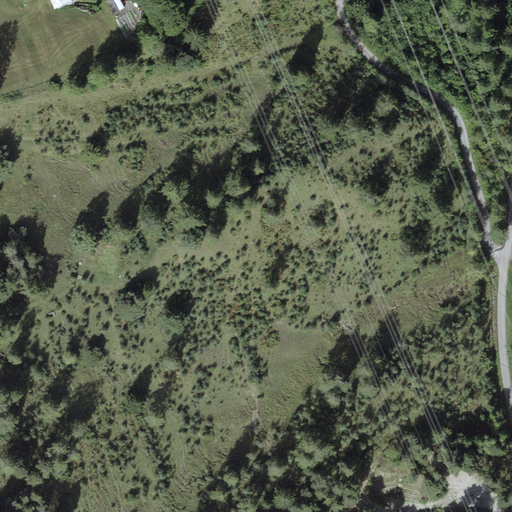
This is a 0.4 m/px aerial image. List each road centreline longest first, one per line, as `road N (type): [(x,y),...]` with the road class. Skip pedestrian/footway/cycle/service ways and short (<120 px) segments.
road 1 (track): [(341,0),(362,52),(461,123),(491,246),(503,255)]
road 2 (track): [(503,255),(502,359),(511,412)]
